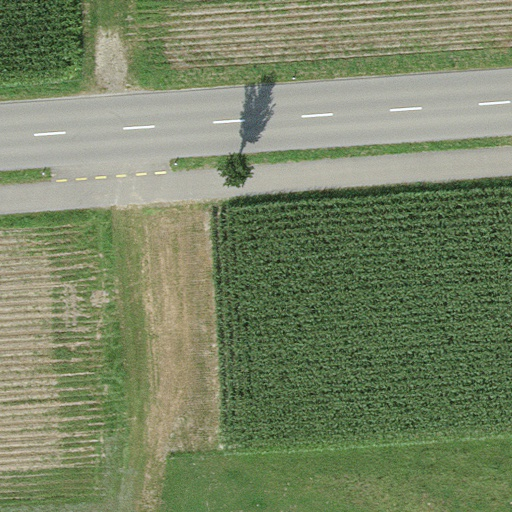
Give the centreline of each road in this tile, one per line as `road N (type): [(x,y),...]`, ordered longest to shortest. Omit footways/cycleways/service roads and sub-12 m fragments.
road 1 (primary): [(0,138),(511,103)]
road 2 (track): [(119,129),(113,0)]
